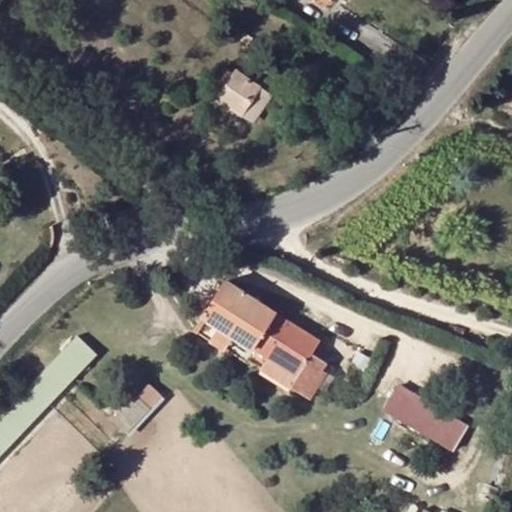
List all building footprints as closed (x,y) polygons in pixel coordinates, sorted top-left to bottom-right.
[(242,114),(261,89),(262,87),(237,69),(233,76),(223,69),(209,88),(219,96),(215,102),(240,118),(242,114)] [(261,89),(242,114),(253,123),(272,97),(261,89)] [(326,363),(312,355),(319,341),(246,295),(225,281),(202,317),(204,318),(195,331),(215,343),(223,329),(233,336),(268,357),(261,368),(311,400),(326,373),(322,370),(326,363)] [(233,336),(223,329),(215,343),(225,350),(233,336)] [(76,337),(0,415),(0,455),(70,381),(96,355),(76,337)] [(465,426),(460,423),(395,385),(382,408),(451,449),(465,426)] [(148,409),(133,395),(111,419),(125,433),(148,409)] [(494,489),(483,486),(479,495),(491,499),(494,489)]
